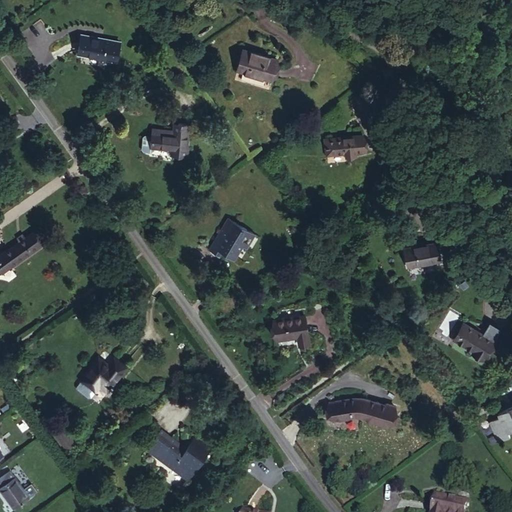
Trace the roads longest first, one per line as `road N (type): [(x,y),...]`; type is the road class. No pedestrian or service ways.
road 1 (residential): [(331,511),(0,54)]
road 2 (residential): [(261,0),(421,69),(511,136)]
road 3 (residential): [(501,119),(419,0)]
road 4 (residential): [(501,119),(495,61),(502,0)]
